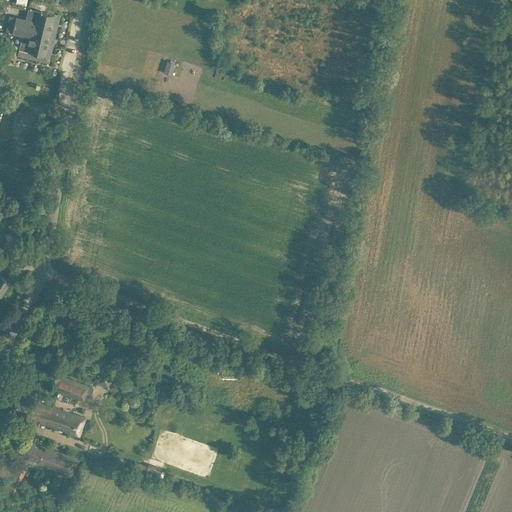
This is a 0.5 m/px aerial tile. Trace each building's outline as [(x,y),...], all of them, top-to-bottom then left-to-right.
[(19,49),(36,53),(44,55),(53,14),(28,9),(25,19),(10,16),(6,31),(22,35),(19,49)] [(164,71),(172,74),(177,62),(168,59),(164,71)] [(0,295),(0,296),(10,281),(0,275),(0,295)] [(143,369),(150,371),(153,363),(145,361),(143,369)] [(101,370),(96,383),(109,388),(114,375),(101,370)] [(50,387),(59,391),(65,376),(56,373),(50,387)] [(65,376),(59,391),(83,400),(89,385),(65,376)] [(29,418),(46,424),(53,406),(16,393),(9,410),(29,417),(29,418)] [(53,406),(46,424),(78,435),(85,417),(53,406)] [(22,455),(32,458),(33,458),(32,460),(74,477),(81,459),(38,443),(28,439),(22,455)] [(148,463),(145,470),(155,473),(160,475),(162,469),(158,467),(148,463)] [(7,487),(17,492),(26,470),(16,466),(7,487)]
